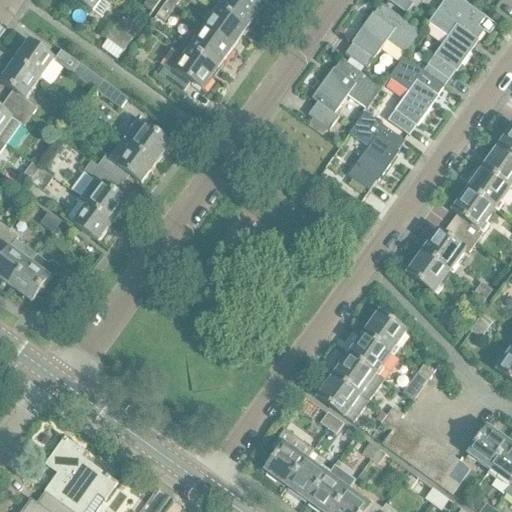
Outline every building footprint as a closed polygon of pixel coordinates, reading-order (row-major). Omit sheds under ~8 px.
[(103,0),(70,0),(92,15),(103,0)] [(160,2),(156,0),(148,0),(142,9),(151,15),(160,2)] [(169,0),(165,5),(174,12),(182,0),(169,0)] [(213,0),(210,5),(219,11),(247,32),(261,12),(248,3),(249,0),(213,0)] [(445,0),(384,0),(406,16),(417,0),(441,0),(444,2),(445,0)] [(445,0),(444,2),(427,26),(447,40),(426,69),(447,84),(455,74),(473,50),(472,49),(483,33),(478,30),(484,20),(456,0),(445,0)] [(174,12),(165,5),(156,18),(165,24),(174,12)] [(346,67),(359,76),(363,70),(366,72),(386,43),(406,57),(420,36),(379,7),(368,22),(367,21),(350,45),(351,46),(344,56),(350,61),(346,67)] [(219,11),(204,33),(232,53),(247,32),(219,11)] [(101,40),(123,55),(132,43),(110,27),(101,40)] [(204,33),(189,53),(218,73),(232,53),(204,33)] [(28,46),(14,66),(39,84),(54,64),(28,46)] [(175,55),(158,79),(183,97),(190,86),(202,95),(218,73),(189,53),(183,48),(177,56),(175,55)] [(54,64),(96,94),(103,85),(60,55),(54,64)] [(415,129),(416,130),(433,106),(432,105),(443,89),(403,60),(388,81),(408,95),(387,124),(408,139),(415,129)] [(359,76),(346,67),(340,62),(329,77),(328,76),(311,100),(317,105),(308,118),(329,133),(338,119),(334,116),(347,99),(366,113),(381,92),(359,76)] [(14,66),(0,85),(0,86),(12,95),(5,104),(29,121),(36,112),(25,104),(39,84),(14,66)] [(103,85),(96,94),(120,111),(127,102),(103,85)] [(0,145),(5,149),(20,129),(22,131),(29,121),(5,104),(0,112),(0,145)] [(375,185),(376,186),(394,161),(393,160),(403,145),(363,116),(348,137),(368,151),(348,179),(369,194),(375,185)] [(122,142),(157,166),(170,148),(136,123),(122,142)] [(504,142),(497,151),(511,161),(511,129),(511,131),(509,130),(502,140),(504,142)] [(157,166),(122,142),(108,163),(104,160),(97,170),(121,187),(128,178),(142,188),(157,166)] [(489,163),(482,172),(509,192),(511,187),(511,161),(497,151),(496,153),(494,152),(487,162),(489,163)] [(121,187),(97,170),(90,165),(83,175),(93,181),(80,200),(88,206),(113,224),(127,206),(114,197),(121,187)] [(29,186),(38,173),(31,167),(22,180),(29,186)] [(473,184),(467,193),(494,213),(509,192),(482,172),(480,174),(478,173),(471,182),(473,184)] [(52,182),(38,173),(29,186),(42,195),(52,182)] [(456,218),(449,228),(475,247),(482,237),(488,228),(484,226),(494,213),(467,193),(465,195),(463,194),(456,204),(458,205),(451,215),(456,218)] [(113,224),(88,206),(73,227),(99,245),(113,224)] [(0,243),(8,233),(0,226),(0,243)] [(429,247),(422,256),(448,276),(464,254),(468,257),(475,247),(449,228),(442,238),(437,235),(435,237),(433,236),(427,245),(429,247)] [(18,239),(8,233),(0,243),(0,283),(11,291),(35,257),(15,243),(18,239)] [(413,268),(406,278),(433,297),(448,276),(422,256),(420,258),(418,257),(411,267),(413,268)] [(35,257),(11,291),(32,306),(36,299),(46,307),(68,276),(52,264),(48,266),(35,257)] [(481,285),(475,293),(486,301),(492,293),(481,285)] [(486,301),(475,293),(469,301),(480,309),(486,301)] [(370,329),(363,339),(390,358),(405,337),(378,317),(377,319),(375,318),(368,327),(370,329)] [(476,326),(486,334),(492,326),(481,318),(476,326)] [(486,334),(476,326),(470,334),(481,342),(486,334)] [(354,351),(348,360),(375,379),(390,358),(363,339),(361,341),(359,339),(352,349),(354,351)] [(511,352),(511,353),(496,375),(511,386),(511,352)] [(339,372),(333,381),(368,406),(383,384),(375,379),(348,360),(346,362),(344,360),(340,361),(336,366),(337,371),(339,372)] [(416,377),(427,384),(433,376),(423,369),(416,377)] [(427,384),(416,377),(411,384),(422,392),(427,384)] [(368,406),(333,381),(331,383),(329,382),(322,392),(324,393),(317,402),(352,427),(368,406)] [(392,411),(386,419),(397,427),(401,422),(403,419),(392,411)] [(381,415),(375,422),(392,434),(397,427),(386,419),(381,415)] [(328,432),(335,422),(327,416),(320,427),(328,432)] [(343,427),(335,422),(328,432),(336,438),(343,427)] [(392,434),(382,448),(392,455),(410,429),(401,422),(397,427),(392,434)] [(410,429),(392,455),(401,462),(420,436),(410,429)] [(489,474),(509,447),(507,445),(508,444),(498,437),(497,438),(487,431),(467,458),(489,474)] [(276,458),(264,475),(266,477),(265,478),(275,486),(276,484),(285,490),(305,463),(313,452),(285,432),(269,453),(276,458)] [(420,436),(401,462),(411,469),(430,443),(420,436)] [(60,473),(44,495),(68,511),(81,511),(93,496),(104,504),(117,486),(82,460),(85,456),(64,441),(47,464),(60,473)] [(430,443),(411,469),(421,476),(440,450),(430,443)] [(370,463),(378,452),(370,446),(362,457),(370,463)] [(511,448),(509,447),(489,474),(509,489),(511,485),(511,448)] [(440,450),(421,476),(431,484),(450,458),(440,450)] [(385,458),(378,452),(370,463),(377,468),(385,458)] [(450,458),(431,484),(441,491),(452,498),(460,488),(449,480),(460,464),(450,458)] [(305,463),(285,490),(287,492),(286,494),(296,501),(298,499),(306,506),(327,478),(305,463)] [(327,478),(306,506),(308,507),(307,509),(310,511),(334,511),(348,494),(355,484),(334,469),(327,478)] [(432,508),(440,498),(432,492),(425,503),(432,508)] [(348,494),(334,511),(380,511),(372,506),(369,509),(348,494)] [(68,511),(44,495),(36,506),(31,503),(24,511),(68,511)] [(440,498),(432,508),(437,511),(441,511),(448,503),(440,498)]
